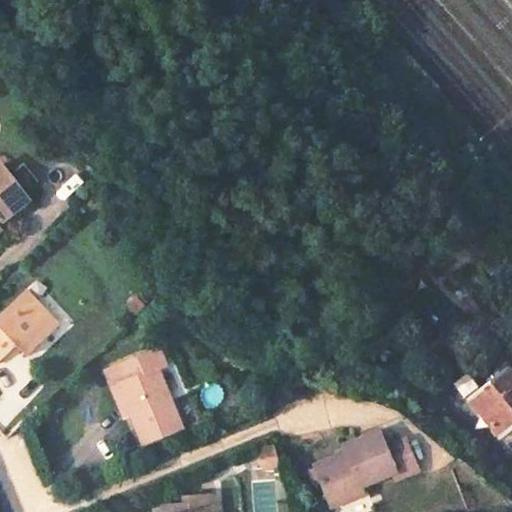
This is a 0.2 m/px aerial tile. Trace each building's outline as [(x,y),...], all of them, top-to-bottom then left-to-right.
[(0,217),(7,212),(25,197),(0,165),(0,217)] [(25,197),(7,212),(13,220),(32,204),(25,197)] [(25,291),(0,314),(0,360),(16,345),(27,356),(58,326),(25,291)] [(157,321),(148,310),(139,318),(148,329),(157,321)] [(359,347),(343,333),(315,355),(320,361),(334,350),(347,361),(359,347)] [(159,350),(117,366),(124,383),(148,442),(181,428),(158,370),(166,367),(159,350)] [(468,397),(499,437),(511,426),(511,373),(507,367),(482,387),(468,397)] [(468,397),(482,387),(469,370),(455,381),(468,397)] [(148,442),(124,383),(112,387),(123,416),(130,413),(142,443),(148,442)] [(346,453),(315,466),(331,505),(361,493),(358,485),(390,473),(393,482),(415,474),(402,441),(383,449),(376,432),(343,445),(346,453)] [(253,449),(258,469),(274,465),(270,445),(253,449)] [(415,474),(393,482),(396,489),(418,481),(415,474)] [(163,511),(203,511),(202,496),(182,498),(183,504),(163,506),(163,511)]
